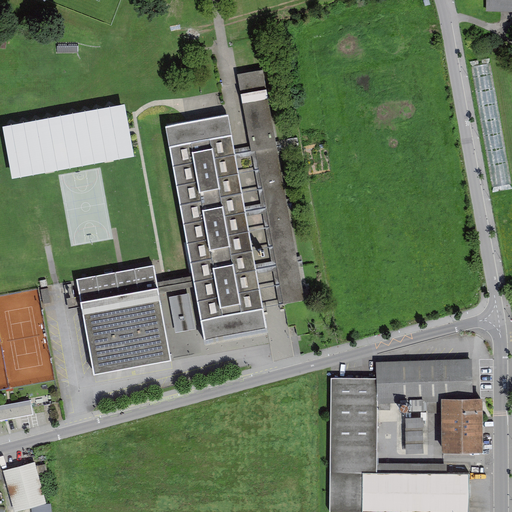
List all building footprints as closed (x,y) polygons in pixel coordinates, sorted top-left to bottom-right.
[(511,13),(511,0),(489,0),(489,13),(511,13)] [(489,64),(469,67),(492,188),(511,186),(489,64)] [(122,108),(3,130),(13,182),(132,159),(122,108)] [(232,117),(168,129),(207,343),(271,331),(232,117)] [(156,268),(79,282),(97,378),(174,364),(156,268)] [(173,295),(175,330),(194,329),(191,293),(173,295)] [(471,357),(376,359),(376,376),(377,408),(389,408),(389,401),(410,401),(411,407),(423,407),(423,400),(441,400),(441,393),(472,393),(471,357)] [(468,510),(467,471),(376,470),(377,408),(376,376),(331,376),(329,510),(468,510)] [(482,393),(472,393),(441,393),(441,400),(442,448),(482,447),(482,393)] [(18,405),(0,407),(0,419),(20,416),(18,405)] [(35,459),(2,469),(16,509),(45,501),(35,459)]
